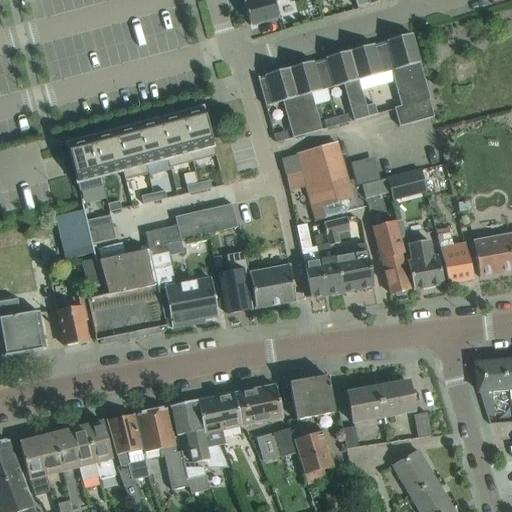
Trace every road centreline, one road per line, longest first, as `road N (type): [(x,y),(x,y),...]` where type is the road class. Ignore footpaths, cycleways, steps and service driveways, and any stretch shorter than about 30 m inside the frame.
road 1 (tertiary): [(0,404),(258,354),(441,332)]
road 2 (residential): [(235,63),(420,14)]
road 3 (residential): [(494,511),(441,332)]
